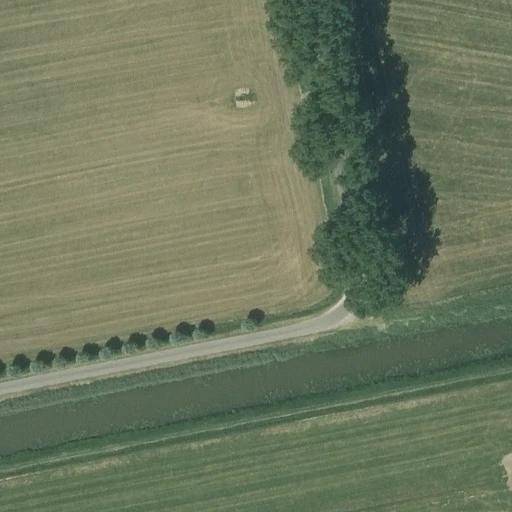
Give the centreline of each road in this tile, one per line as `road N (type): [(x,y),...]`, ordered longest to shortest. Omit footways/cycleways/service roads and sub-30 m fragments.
road 1 (unclassified): [(0,388),(323,323),(347,306),(359,260),(307,0)]
road 2 (track): [(355,291),(392,312),(511,287)]
